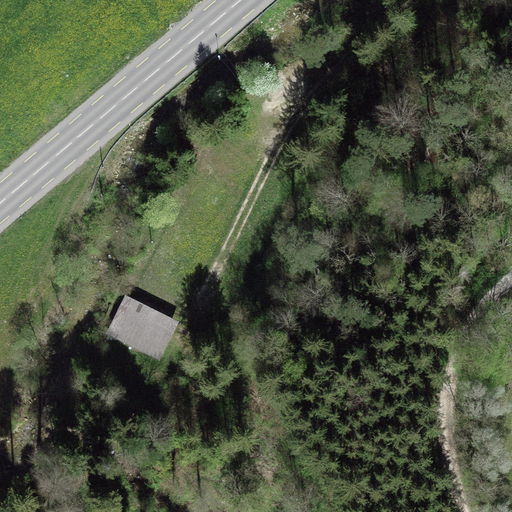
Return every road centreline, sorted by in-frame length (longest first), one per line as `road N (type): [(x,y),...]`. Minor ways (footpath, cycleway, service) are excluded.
road 1 (track): [(402,0),(206,190),(159,293)]
road 2 (primary): [(0,205),(240,0)]
road 3 (track): [(511,274),(489,291),(448,363),(441,404),(466,511)]
